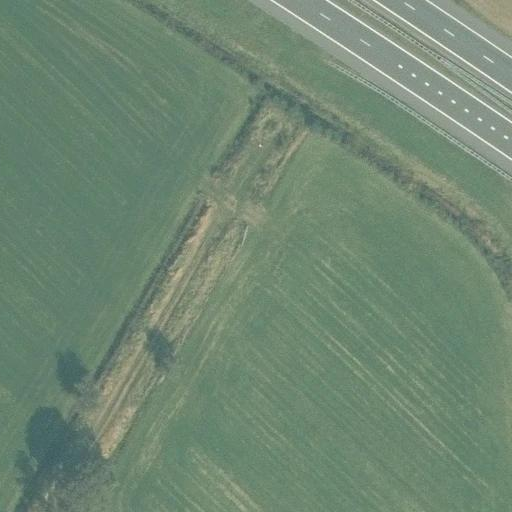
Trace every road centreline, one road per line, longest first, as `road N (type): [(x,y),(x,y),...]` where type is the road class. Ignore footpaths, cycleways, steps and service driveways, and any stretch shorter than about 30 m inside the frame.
road 1 (track): [(232,201),(52,511)]
road 2 (motorway): [(291,0),(511,144)]
road 3 (motorway): [(511,78),(395,0)]
